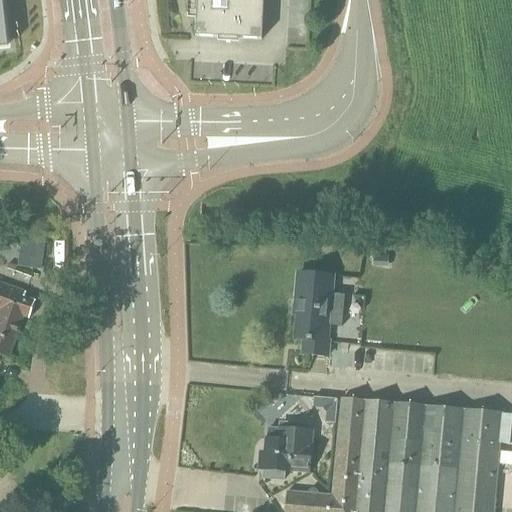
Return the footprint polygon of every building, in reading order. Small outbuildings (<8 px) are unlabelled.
[(2,0),(0,0),(0,49),(8,49),(2,0)] [(189,0),(189,15),(197,15),(196,37),(262,40),(264,0),(189,0)] [(156,27),(176,26),(175,14),(155,15),(156,27)] [(298,273),(294,315),(297,315),(295,339),(301,340),(300,355),(329,358),(331,341),(327,340),(328,326),(341,327),(344,295),(331,294),(333,277),(298,273)] [(0,314),(1,311),(22,319),(23,316),(30,319),(36,302),(25,298),(27,293),(0,283),(0,314)] [(0,354),(8,357),(22,319),(1,311),(0,314),(0,354)] [(287,492),(285,511),(494,511),(503,412),(342,398),(333,497),(287,492)] [(263,479),(285,481),(285,472),(289,472),(289,471),(309,473),(313,431),(267,428),(266,453),(262,453),(260,470),(264,470),(263,479)]
